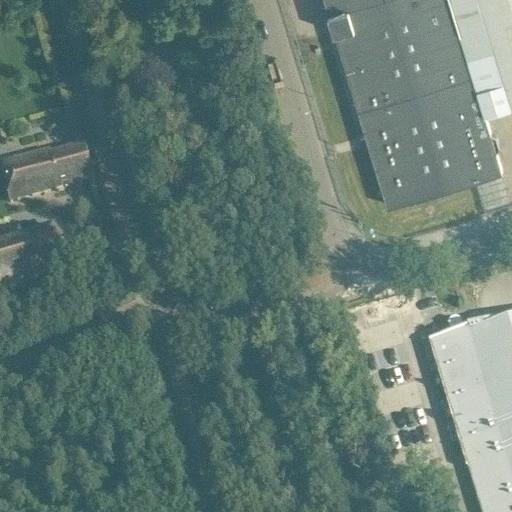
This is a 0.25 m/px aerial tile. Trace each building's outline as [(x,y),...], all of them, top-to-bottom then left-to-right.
[(450,0),(325,0),(355,95),(367,135),(360,138),(363,148),(371,146),(388,205),(445,188),(502,170),(502,169),(502,170),(496,149),(499,145),(498,140),(497,139),(496,135),(490,132),(473,74),(474,74),(474,73),(473,73),(459,29),(450,0)] [(511,0),(450,0),(459,29),(487,20),(496,51),(511,102),(511,0)] [(49,152),(3,164),(13,202),(94,180),(85,146),(50,156),(49,152)] [(102,215),(90,217),(94,238),(106,235),(102,215)] [(303,227),(302,224),(300,216),(289,219),(292,230),(303,227)] [(0,242),(0,290),(70,268),(61,239),(57,240),(53,227),(0,242)] [(511,511),(511,316),(501,320),(500,321),(499,322),(498,323),(498,325),(498,326),(498,327),(486,331),(485,325),(430,341),(480,511),(511,511)]
